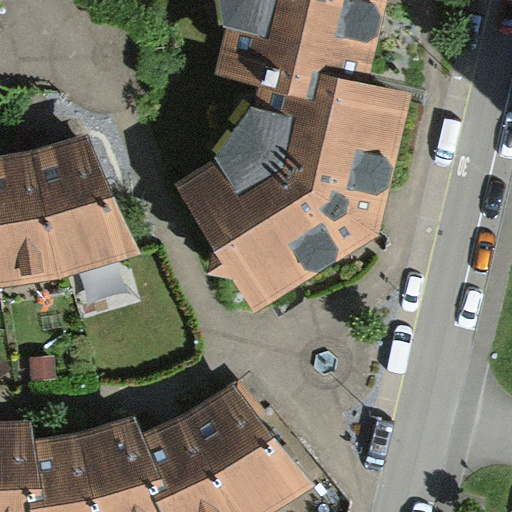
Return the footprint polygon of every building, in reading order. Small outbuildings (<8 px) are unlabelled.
[(220,0),(224,23),(227,26),(216,72),(259,84),(315,100),(319,71),(368,83),(387,0),(220,0)] [(411,92),(368,83),(319,71),(315,100),(259,84),(256,105),(253,103),(216,156),(218,160),(176,182),(256,312),(380,234),(386,209),(411,92)] [(63,141),(39,147),(63,277),(141,255),(88,133),(63,141)] [(0,288),(63,277),(39,147),(14,152),(0,154),(0,288)] [(55,356),(30,358),(31,381),(57,379),(55,356)] [(208,403),(188,416),(233,511),(271,511),(315,485),(233,387),(208,403)] [(233,511),(188,416),(164,428),(143,438),(166,485),(151,492),(160,511),(233,511)] [(106,426),(80,433),(95,511),(160,511),(151,492),(166,485),(143,438),(135,418),(106,426)] [(4,423),(0,422),(0,511),(29,511),(28,500),(44,497),(33,443),(30,423),(4,423)] [(56,438),(33,443),(44,497),(28,500),(29,511),(95,511),(80,433),(56,438)]
